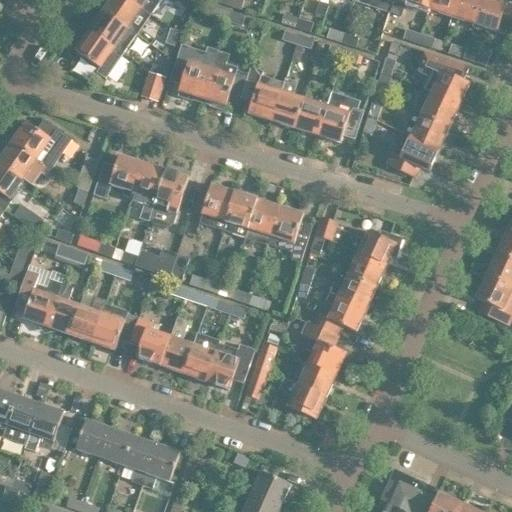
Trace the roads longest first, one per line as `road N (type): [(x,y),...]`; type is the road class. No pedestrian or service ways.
road 1 (residential): [(461,232),(4,72)]
road 2 (residential): [(353,473),(0,343)]
road 3 (residential): [(376,424),(461,232)]
road 4 (residential): [(511,488),(376,424)]
road 5 (residential): [(461,232),(511,120)]
